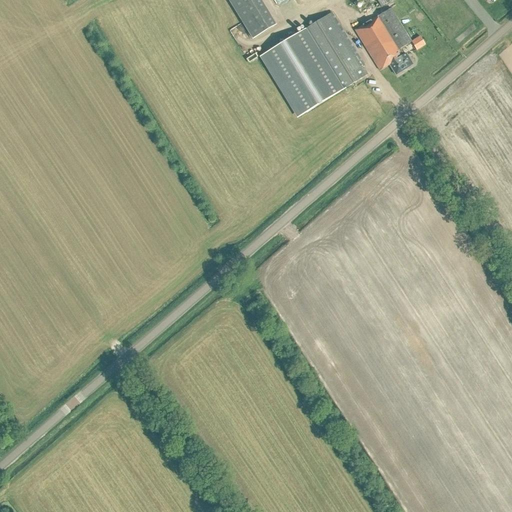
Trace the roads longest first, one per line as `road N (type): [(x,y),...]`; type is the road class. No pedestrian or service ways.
road 1 (tertiary): [(0,467),(511,21)]
road 2 (track): [(122,361),(228,511)]
